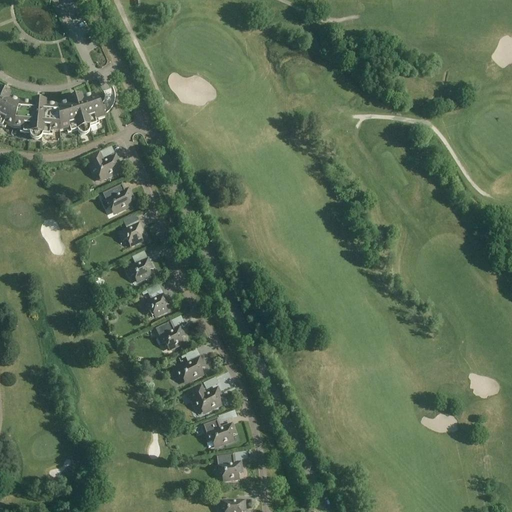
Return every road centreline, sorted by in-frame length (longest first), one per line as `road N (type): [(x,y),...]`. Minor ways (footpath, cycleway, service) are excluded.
road 1 (unclassified): [(328,511),(145,120)]
road 2 (residential): [(265,511),(251,418),(185,295),(123,133)]
road 3 (residential): [(123,133),(61,157),(0,154)]
road 4 (unclassified): [(119,65),(44,89),(0,74)]
